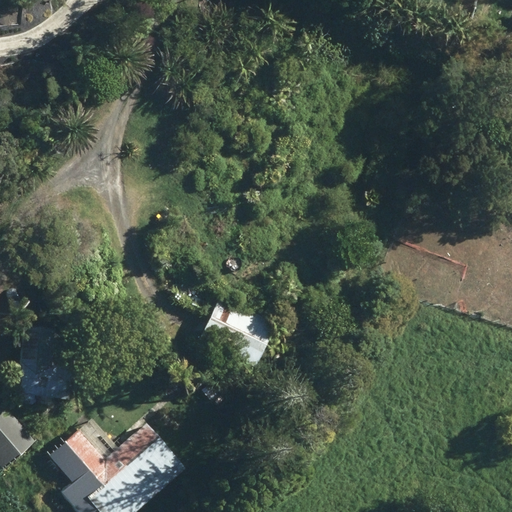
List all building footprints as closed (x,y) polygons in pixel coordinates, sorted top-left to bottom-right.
[(160,240),(239,272),(331,46),(251,14),(160,240)] [(255,277),(336,309),(426,84),(345,52),(255,277)] [(24,265),(35,306),(53,301),(42,260),(24,265)] [(195,332),(250,361),(275,312),(263,305),(259,311),(231,295),(229,300),(216,293),(195,332)] [(18,318),(12,386),(61,391),(64,359),(51,357),(54,321),(18,318)] [(313,343),(320,348),(329,334),(322,330),(313,343)] [(0,461),(33,435),(0,397),(0,461)] [(95,511),(98,510),(99,511),(124,511),(181,463),(142,417),(101,452),(75,422),(44,449),(69,476),(57,486),(79,511),(95,511)]
